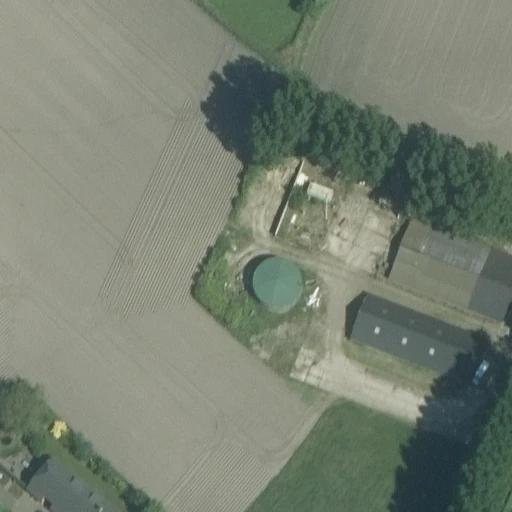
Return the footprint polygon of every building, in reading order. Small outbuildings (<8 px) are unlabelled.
[(279,236),(315,248),(340,176),(303,164),(279,236)] [(375,277),(482,318),(501,325),(511,295),(511,260),(398,217),(375,277)] [(256,300),(259,304),(262,307),(266,310),(271,312),(275,312),(280,312),(285,311),(289,309),(293,306),(296,303),(299,299),(301,294),(302,290),(301,285),(300,280),(298,276),(296,272),(292,269),(288,266),(284,264),(279,263),(274,264),(269,265),(265,267),(261,269),(258,273),(255,277),(254,281),(253,286),(253,291),(254,296),(256,300)] [(480,340),(462,333),(368,296),(350,341),(463,385),(480,340)] [(51,511),(112,511),(55,462),(28,493),(42,504),(46,500),(54,508),(51,511)]
